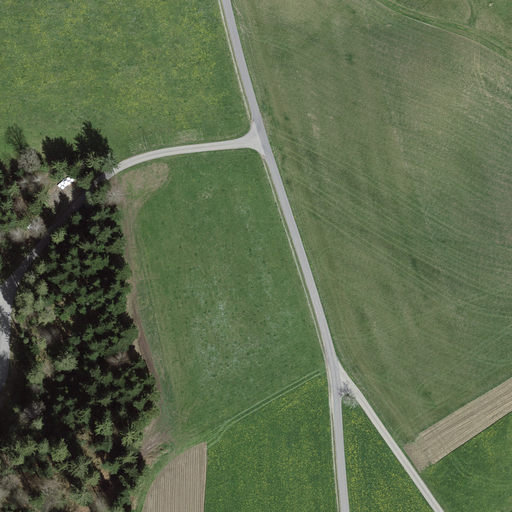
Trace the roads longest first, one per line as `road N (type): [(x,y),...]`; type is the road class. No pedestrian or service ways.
road 1 (unclassified): [(0,290),(112,171),(162,152),(263,140)]
road 2 (unclassified): [(263,140),(336,376)]
road 3 (unclassified): [(336,376),(437,511)]
road 4 (unclassified): [(226,0),(263,140)]
road 5 (unclassified): [(336,376),(345,511)]
